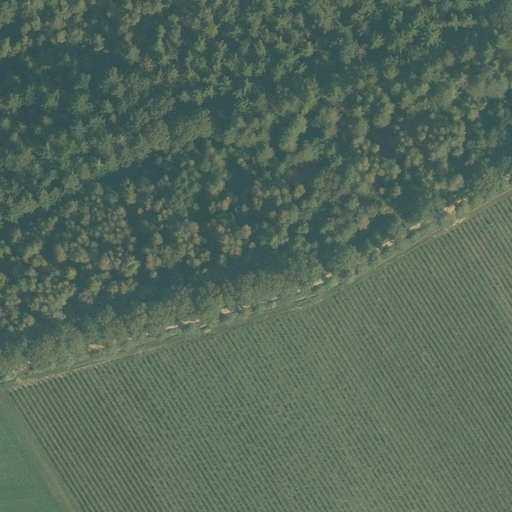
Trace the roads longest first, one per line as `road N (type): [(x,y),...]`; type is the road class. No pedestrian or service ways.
road 1 (track): [(511,175),(286,295),(0,371)]
road 2 (track): [(272,0),(129,81),(0,97)]
